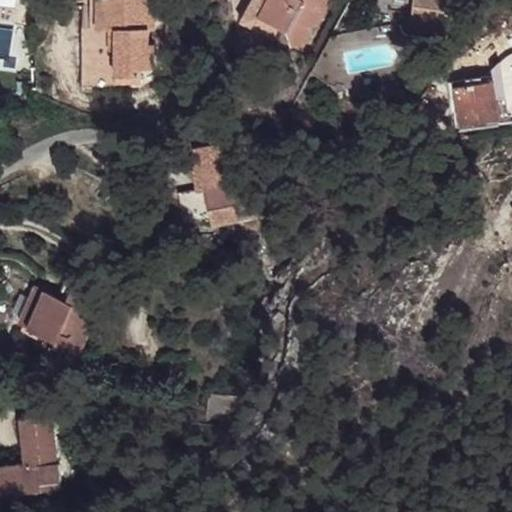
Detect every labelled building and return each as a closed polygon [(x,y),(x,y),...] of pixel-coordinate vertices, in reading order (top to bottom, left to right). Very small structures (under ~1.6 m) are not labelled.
[(106,29),(106,0),(98,0),(99,29),(106,29)] [(154,0),(106,0),(106,29),(117,29),(117,82),(141,82),(141,68),(154,68),(154,44),(149,44),(149,30),(155,30),(154,0)] [(253,0),(243,20),(275,37),(281,26),(261,15),(268,0),(253,0)] [(309,26),(318,24),(331,0),(268,0),(261,15),(281,26),(288,30),(292,46),(312,40),(309,26)] [(415,0),(411,28),(433,31),(434,26),(450,28),(454,0),(415,0)] [(449,40),(450,28),(434,26),(433,31),(433,37),(449,40)] [(461,125),(508,118),(502,78),(511,76),(511,54),(506,57),(494,69),(495,80),(476,83),(474,73),(462,74),(459,78),(457,85),(456,85),(461,125)] [(209,130),(212,145),(196,148),(199,163),(195,164),(199,188),(206,187),(210,209),(252,202),(251,198),(247,199),(241,163),(244,163),(238,132),(236,131),(224,131),(224,127),(209,130)] [(300,150),(321,148),(320,138),(299,140),(300,150)] [(252,202),(212,209),(214,224),(254,218),(252,202)] [(33,282),(17,323),(84,349),(105,294),(74,282),(69,296),(33,282)] [(0,494),(61,491),(56,412),(20,414),(23,463),(0,464),(0,494)]
